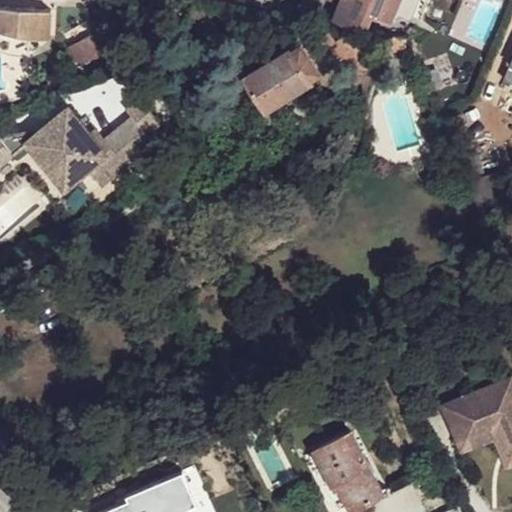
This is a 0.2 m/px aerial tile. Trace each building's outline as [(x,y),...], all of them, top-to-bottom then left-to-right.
[(345,0),(343,6),(336,23),(353,30),(353,29),(368,30),(374,16),(394,22),(403,0),(345,0)] [(0,5),(0,28),(54,32),(55,8),(0,5)] [(92,27),(75,44),(90,61),(108,43),(92,27)] [(307,72),(317,65),(300,38),(289,45),(307,72)] [(308,75),(307,72),(289,45),(288,43),(244,71),(264,103),(308,75)] [(129,115),(141,129),(153,119),(134,97),(123,107),(129,115)] [(129,115),(98,142),(67,107),(33,136),(0,136),(0,163),(25,142),(64,187),(88,167),(103,184),(152,142),(141,129),(129,115)] [(511,378),(445,407),(461,444),(494,429),(498,439),(511,468),(511,467),(511,378)] [(327,389),(293,406),(293,407),(297,416),(298,419),(333,402),(327,389)] [(297,416),(293,407),(278,414),(282,423),(297,416)] [(494,429),(461,444),(464,453),(498,439),(494,429)] [(372,469),(367,459),(354,435),(317,454),(324,469),(334,489),(339,487),(352,511),(358,511),(370,506),(386,497),(372,469)] [(193,447),(163,459),(170,473),(198,460),(193,447)] [(372,457),(367,459),(372,469),(377,466),(372,457)]
